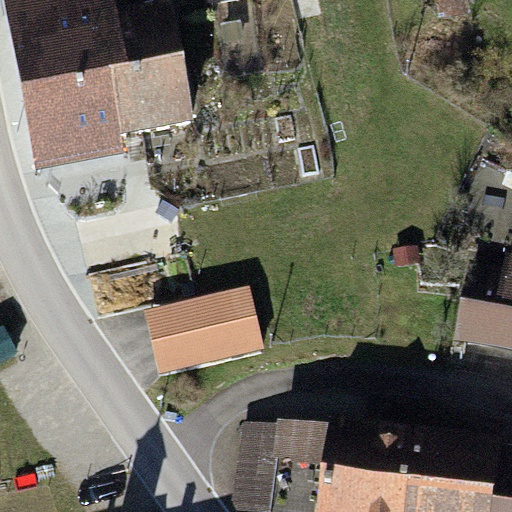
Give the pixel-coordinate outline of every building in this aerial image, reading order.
[(1,0),(33,187),(120,172),(117,149),(186,138),(164,11),(108,20),(104,0),(1,0)] [(466,0),(441,0),(444,17),(469,13),(466,0)] [(498,265),(461,259),(447,343),(511,354),(511,249),(501,248),(498,265)] [(168,384),(273,357),(255,289),(151,316),(168,384)] [(312,428),(245,421),(235,511),(511,511),(511,436),(314,416),(312,428)]
